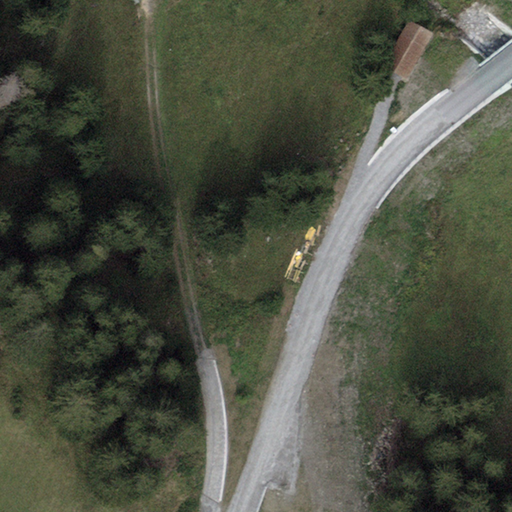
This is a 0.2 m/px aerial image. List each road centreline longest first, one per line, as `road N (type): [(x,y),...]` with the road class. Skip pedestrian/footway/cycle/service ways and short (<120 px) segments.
road 1 (tertiary): [(511,55),(386,159),(357,200),(236,511)]
road 2 (track): [(159,0),(149,45),(152,98),(214,408),(208,511)]
